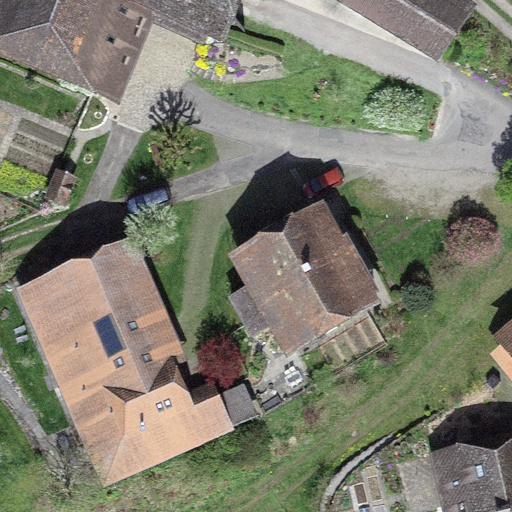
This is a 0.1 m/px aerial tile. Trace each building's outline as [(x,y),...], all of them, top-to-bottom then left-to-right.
[(177,55),(196,0),(263,0),(390,104),(452,21),(423,0),(0,0),(0,84),(110,122),(137,41),(177,55)] [(299,223),(197,269),(242,369),(344,324),(299,223)] [(110,260),(0,296),(0,334),(56,501),(230,442),(211,385),(158,403),(110,260)] [(511,315),(464,350),(511,415),(511,315)] [(511,511),(511,442),(400,456),(406,511),(511,511)]
